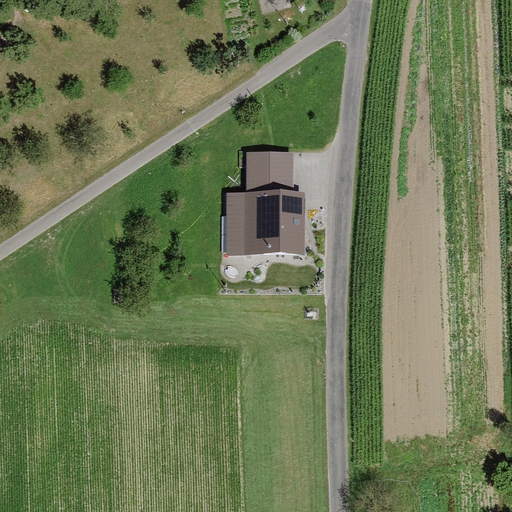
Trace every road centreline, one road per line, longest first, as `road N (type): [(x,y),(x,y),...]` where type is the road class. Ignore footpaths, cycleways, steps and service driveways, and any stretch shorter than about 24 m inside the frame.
road 1 (unclassified): [(340,511),(339,221),(360,0)]
road 2 (track): [(357,15),(0,252)]
